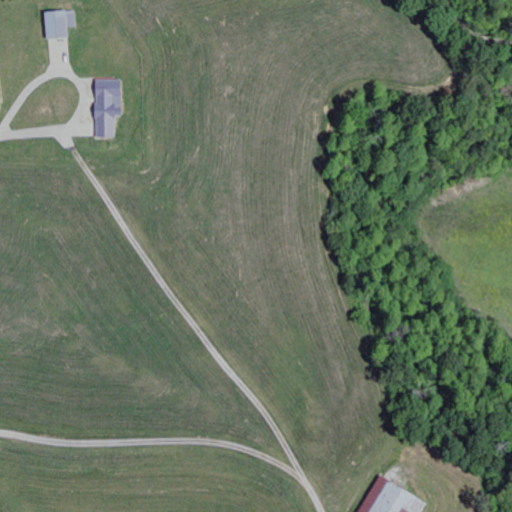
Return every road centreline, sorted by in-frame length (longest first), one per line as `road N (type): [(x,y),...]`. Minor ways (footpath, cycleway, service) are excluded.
road 1 (track): [(60,137),(152,288),(219,362),(280,463)]
road 2 (residential): [(0,445),(38,457),(258,448),(329,496)]
